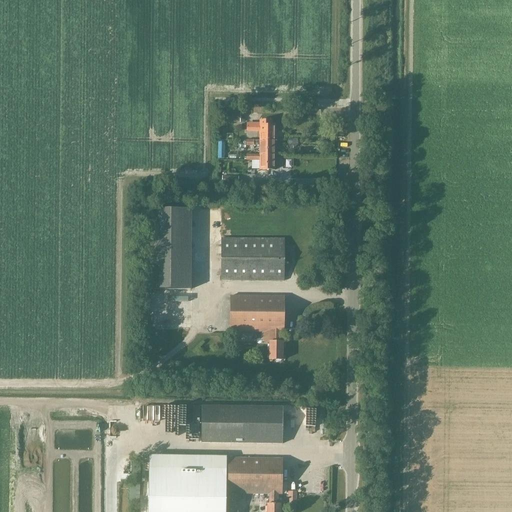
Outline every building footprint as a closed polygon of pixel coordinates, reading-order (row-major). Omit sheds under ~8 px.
[(239,114),(225,114),(225,123),(239,123),(239,114)] [(274,140),(274,126),(271,126),(271,121),(259,121),(259,123),(246,123),(246,131),(259,131),(259,140),(274,140)] [(259,155),(274,155),(274,140),(259,140),(246,140),(246,146),(254,146),(259,146),(259,154),(259,155)] [(259,170),(275,170),(275,169),(274,169),(274,155),(259,155),(259,154),(246,154),(246,160),(259,160),(259,169),(259,170)] [(190,209),(150,209),(150,290),(190,290),(190,209)] [(221,238),(220,280),(284,281),(284,239),(221,238)] [(262,342),(269,342),(269,360),(282,360),(282,332),(283,332),(283,297),(230,296),(230,332),(262,332),(262,342)] [(201,406),(200,443),(282,444),(282,407),(201,406)] [(228,494),(238,494),(269,494),(269,504),(267,504),(266,511),(279,511),(280,504),(278,504),(278,494),(281,494),(281,459),(228,458),(228,470),(228,494)] [(228,470),(148,469),(147,511),(237,511),(238,494),(228,494),(228,470)] [(288,492),(288,504),(297,504),(297,492),(288,492)]
